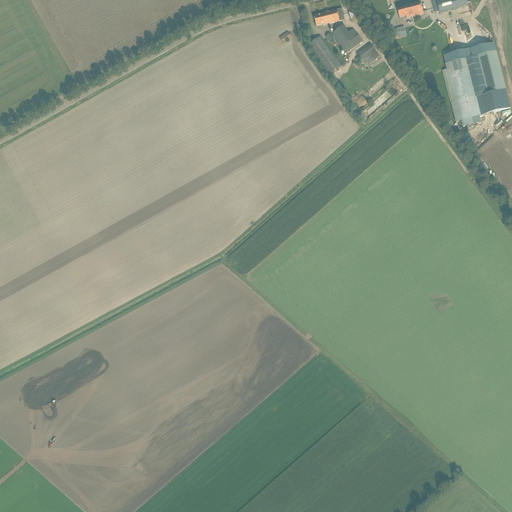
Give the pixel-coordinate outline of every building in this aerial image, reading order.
[(431,0),(435,13),(439,12),(439,14),(449,12),(445,0),(431,0)] [(397,10),(398,15),(399,18),(405,16),(406,19),(423,14),(420,3),(404,7),(404,8),(397,10)] [(322,14),(322,15),(314,17),(316,26),(323,24),(323,26),(344,20),(341,9),(322,14)] [(357,12),(349,14),(351,21),(358,19),(357,12)] [(331,35),(345,54),(362,42),(353,29),(348,33),(343,27),(331,35)] [(392,30),(394,40),(402,38),(400,28),(392,30)] [(280,38),(283,43),(291,38),(288,33),(280,38)] [(325,37),(329,42),(330,43),(334,40),(330,34),(325,37)] [(307,46),(329,76),(342,67),(343,66),(338,58),(336,59),(320,37),(307,46)] [(357,55),(366,67),(379,58),(370,45),(357,55)] [(506,90),(496,51),(477,56),(486,95),(506,90)] [(451,103),(456,123),(484,115),(480,96),(476,97),(469,70),(455,73),(453,68),(447,70),(455,102),(451,103)] [(351,87),(345,93),(348,97),(355,91),(351,87)] [(391,87),(381,96),(386,102),(396,93),(391,87)] [(358,104),(373,94),(369,89),(359,95),(357,92),(352,95),(358,104)] [(496,112),(501,107),(496,102),(491,106),(496,112)]
